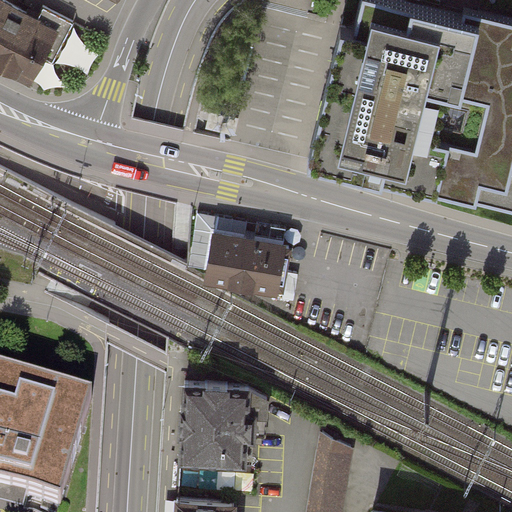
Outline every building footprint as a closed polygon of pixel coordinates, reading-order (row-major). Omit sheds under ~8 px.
[(309,158),(511,209),(511,22),(487,16),(462,10),(459,22),(370,0),(365,0),(357,34),(342,30),(309,158)] [(0,69),(24,82),(38,55),(51,61),(71,21),(41,5),(34,19),(0,1),(0,69)] [(291,244),(283,242),(255,237),(246,236),(249,219),(200,211),(191,263),(209,266),(207,275),(277,287),(278,279),(284,280),(291,244)] [(258,222),(255,237),(283,242),(286,227),(258,222)] [(0,488),(60,506),(91,403),(0,375),(0,488)] [(238,465),(243,393),(187,389),(182,462),(238,465)] [(306,511),(340,511),(352,444),(321,429),(306,511)] [(234,511),(235,504),(178,500),(176,511),(234,511)]
